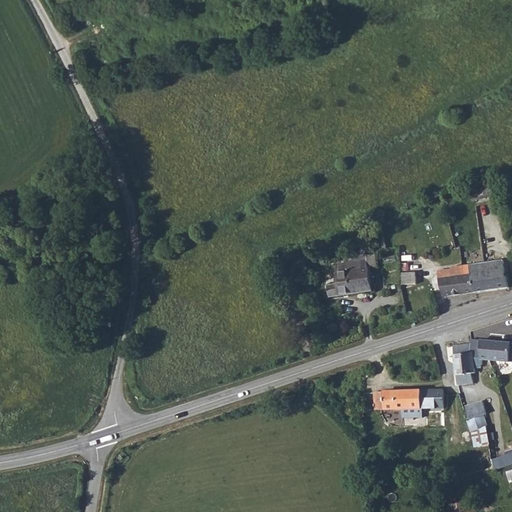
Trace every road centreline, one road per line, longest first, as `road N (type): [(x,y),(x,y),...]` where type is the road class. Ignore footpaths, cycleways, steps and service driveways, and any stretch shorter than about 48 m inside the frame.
road 1 (unclassified): [(108,435),(132,298),(134,218),(112,152),(33,0)]
road 2 (tertiary): [(108,435),(511,302)]
